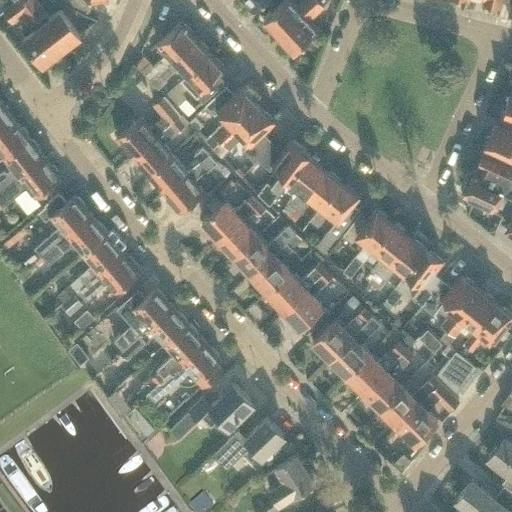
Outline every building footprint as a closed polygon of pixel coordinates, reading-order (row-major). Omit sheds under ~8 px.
[(23,37),(43,63),(62,48),(24,0),(15,0),(3,10),(13,23),(23,15),(34,29),(23,37)] [(24,0),(62,48),(80,34),(60,8),(49,17),(36,0),(24,0)] [(68,0),(90,11),(93,0),(68,0)] [(271,10),(264,17),(280,33),(315,0),(302,0),(297,5),(291,0),(283,0),(272,11),(271,10)] [(315,0),(280,33),(295,50),(302,44),(301,42),(317,27),(308,17),(322,4),(326,0),(315,0)] [(511,2),(511,3),(511,8),(511,0),(502,0),(511,2)] [(141,69),(151,79),(195,37),(180,21),(157,43),(166,53),(153,65),(150,61),(141,69)] [(210,53),(195,37),(151,79),(158,87),(167,79),(165,77),(177,66),(186,75),(210,53)] [(150,61),(141,51),(135,63),(141,69),(150,61)] [(181,92),(188,85),(203,101),(224,82),(218,75),(224,69),(210,53),(186,75),(168,91),(179,103),(186,97),(181,92)] [(214,146),(258,104),(241,87),(234,93),(226,84),(204,104),(213,113),(217,109),(227,120),(214,132),(211,129),(204,136),(214,146)] [(511,91),(509,91),(503,116),(511,118),(511,91)] [(0,128),(15,117),(0,97),(0,128)] [(116,136),(132,155),(178,116),(178,115),(162,97),(153,105),(162,116),(150,126),(141,115),(116,136)] [(243,148),(254,160),(273,142),(272,141),(263,132),(274,122),(258,104),(214,146),(222,155),(229,148),(227,146),(240,133),(249,143),(243,148)] [(172,152),(164,143),(185,124),(189,121),(182,113),(178,116),(132,155),(148,173),(172,152)] [(30,137),(15,117),(0,128),(0,151),(4,157),(30,137)] [(511,131),(494,124),(484,148),(511,160),(511,131)] [(0,189),(44,155),(30,137),(4,157),(13,168),(7,173),(4,169),(0,172),(0,189)] [(292,139),(284,150),(273,142),(254,160),(255,161),(257,159),(270,169),(273,165),(282,172),(272,186),(266,181),(258,192),(269,204),(278,191),(289,178),(309,153),(292,139)] [(193,154),(199,161),(209,152),(203,145),(193,154)] [(478,171),(474,169),(462,194),(483,202),(481,206),(492,211),(495,205),(505,210),(511,194),(511,165),(504,160),(484,151),(477,165),(480,167),(478,171)] [(148,173),(163,191),(187,170),(172,152),(148,173)] [(217,161),(214,157),(209,152),(199,161),(187,170),(163,191),(179,209),(203,189),(193,177),(199,173),(201,174),(206,170),(217,161)] [(287,200),(294,206),(324,167),(309,155),(310,154),(309,153),(289,178),(298,185),(287,200)] [(34,195),(60,175),(44,155),(0,189),(0,207),(27,186),(34,195)] [(321,203),(340,179),(324,167),(294,206),(286,215),(292,221),(312,196),(321,203)] [(328,209),(338,217),(316,245),(324,251),(360,207),(351,201),(357,193),(340,179),(321,203),(310,217),(317,223),(328,209)] [(34,247),(42,255),(91,213),(74,194),(67,201),(58,191),(44,204),(46,205),(38,212),(45,219),(50,215),(59,225),(34,247)] [(202,220),(219,238),(242,216),(259,201),(251,193),(236,209),(226,198),(202,220)] [(221,201),(215,194),(205,203),(211,210),(221,201)] [(259,234),(249,223),(266,207),(259,201),(242,216),(219,238),(235,256),(259,234)] [(374,245),(393,221),(376,208),(368,217),(361,211),(344,233),(351,239),(357,232),(366,239),(356,253),(342,270),(350,276),(363,259),(374,245)] [(511,211),(508,208),(501,223),(506,227),(511,231),(511,211)] [(107,232),(91,213),(42,255),(34,261),(37,264),(44,258),(48,263),(73,242),(83,253),(107,232)] [(365,277),(372,281),(409,235),(393,221),(374,245),(383,253),(372,267),(365,277)] [(235,256),(251,273),(296,231),(295,230),(288,223),(267,243),(259,234),(235,256)] [(251,273),(267,291),(291,269),(281,258),(291,248),(288,245),(296,237),(299,235),(299,234),(298,233),(296,231),(251,273)] [(123,250),(107,232),(83,253),(91,262),(71,280),(78,289),(123,250)] [(398,265),(406,271),(426,246),(425,246),(424,247),(409,235),(372,281),(379,287),(387,278),(398,265)] [(413,297),(423,304),(442,280),(433,272),(443,260),(426,246),(406,271),(395,285),(396,285),(385,298),(382,301),(390,307),(392,304),(392,305),(414,277),(423,285),(413,297)] [(78,289),(86,299),(107,281),(114,289),(139,269),(123,250),(78,289)] [(300,279),(291,269),(267,291),(283,308),(307,287),(327,269),(319,260),(311,268),(300,279)] [(299,326),(305,321),(312,328),(330,311),(323,304),(322,303),(313,293),(333,275),(327,269),(307,287),(283,308),(299,326)] [(462,275),(452,288),(442,280),(423,304),(434,313),(444,301),(453,309),(441,324),(447,328),(478,289),(462,275)] [(67,284),(56,294),(63,302),(74,292),(67,284)] [(114,339),(122,348),(138,334),(172,303),(156,285),(144,296),(137,287),(116,306),(131,324),(114,339)] [(467,320),(477,327),(496,303),(478,289),(447,328),(440,337),(448,343),(455,335),(467,320)] [(74,293),(61,304),(68,313),(81,303),(74,293)] [(165,343),(188,321),(172,303),(138,334),(145,341),(155,332),(165,343)] [(494,341),(511,317),(511,314),(496,303),(477,327),(464,342),(467,344),(460,352),(466,357),(472,348),(484,333),(494,341)] [(357,314),(365,322),(373,314),(365,306),(357,314)] [(330,357),(357,330),(356,330),(364,321),(356,314),(344,326),(335,317),(313,340),(330,357)] [(156,367),(158,369),(164,376),(204,339),(188,321),(165,343),(174,353),(156,367)] [(427,328),(419,336),(433,350),(441,341),(427,328)] [(365,337),(357,330),(330,357),(347,374),(370,351),(360,342),(365,337)] [(415,338),(408,331),(402,337),(409,344),(415,338)] [(122,348),(120,350),(127,357),(145,341),(138,334),(122,348)] [(205,339),(204,339),(164,376),(156,382),(157,383),(146,392),(153,401),(177,378),(180,380),(182,381),(183,382),(185,382),(187,382),(188,382),(190,382),(193,381),(195,380),(196,380),(197,378),(202,384),(221,367),(216,361),(221,356),(205,339)] [(399,356),(408,347),(400,340),(392,348),(399,356)] [(68,348),(80,363),(89,356),(76,341),(68,348)] [(347,374),(364,391),(399,356),(392,348),(391,348),(379,360),(370,351),(347,374)] [(436,372),(456,391),(476,365),(455,349),(436,372)] [(406,362),(399,356),(364,391),(381,407),(403,384),(394,375),(406,362)] [(158,369),(150,376),(156,382),(164,376),(158,369)] [(433,374),(426,381),(427,382),(422,387),(420,385),(412,393),(403,384),(381,407),(398,424),(440,381),(433,374)] [(437,418),(428,408),(438,398),(449,409),(459,400),(440,381),(398,424),(415,441),(437,418)] [(228,425),(252,401),(234,382),(212,405),(203,396),(188,411),(170,428),(178,437),(201,415),(210,425),(220,416),(228,425)] [(511,388),(511,390),(511,391),(502,402),(511,406),(511,388)] [(224,467),(230,462),(232,463),(242,453),(255,467),(266,457),(263,454),(284,433),(266,415),(245,436),(238,429),(212,453),(224,467)] [(500,481),(504,484),(511,489),(511,444),(504,438),(488,459),(506,474),(500,481)] [(296,452),(275,466),(267,471),(274,483),(268,487),(279,503),(293,494),(315,481),(296,452)] [(494,497),(472,479),(457,498),(468,507),(466,510),(468,511),(491,511),(511,511),(511,489),(504,484),(494,497)] [(201,499),(190,509),(191,511),(210,511),(212,511),(201,499)]
